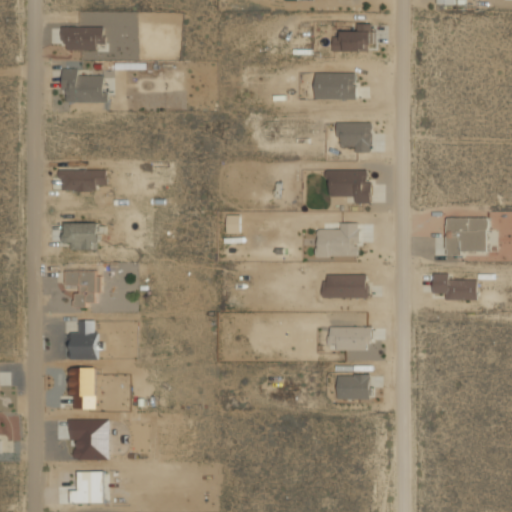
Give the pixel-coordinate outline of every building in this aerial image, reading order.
[(97,10),(80,10),(79,26),(90,26),(90,16),(97,16),(97,10)] [(372,51),(372,23),(359,23),(359,31),(334,31),(334,50),(372,51)] [(105,25),(63,25),(63,49),(105,49),(105,25)] [(93,67),(65,67),(65,101),(106,101),(106,75),(93,75),(93,67)] [(356,72),(317,72),(316,98),(356,99),(356,72)] [(372,122),(339,121),(339,145),(356,145),(356,152),(372,152),(372,122)] [(64,190),(97,190),(97,185),(108,184),(107,168),(60,169),(60,178),(63,178),(64,190)] [(372,168),(330,168),(329,194),(356,194),(356,202),(372,202),(372,168)] [(227,233),(241,233),(241,214),(227,214),(227,233)] [(488,217),(447,216),(447,254),(488,254),(488,217)] [(100,221),(64,221),(64,241),(74,241),(74,249),(100,249),(100,221)] [(373,241),(372,222),(341,223),(341,228),(318,228),(318,256),(360,255),(359,242),(373,241)] [(76,306),(99,306),(99,269),(67,269),(66,283),(76,284),(76,306)] [(324,273),(324,297),(369,297),(369,273),(324,273)] [(445,299),(478,299),(478,275),(434,275),(434,292),(445,292),(445,299)] [(74,358),(99,359),(99,331),(95,331),(95,320),(80,320),(79,332),(74,332),(74,358)] [(367,350),(367,341),(372,341),(373,326),(330,326),(330,343),(338,343),(338,350),(367,350)] [(73,367),(74,408),(98,408),(96,367),(73,367)] [(339,397),(371,397),(371,373),(339,373),(339,397)] [(0,451),(11,452),(11,441),(0,441),(0,451)] [(104,470),(79,470),(79,489),(72,489),(72,502),(104,502),(104,470)]
